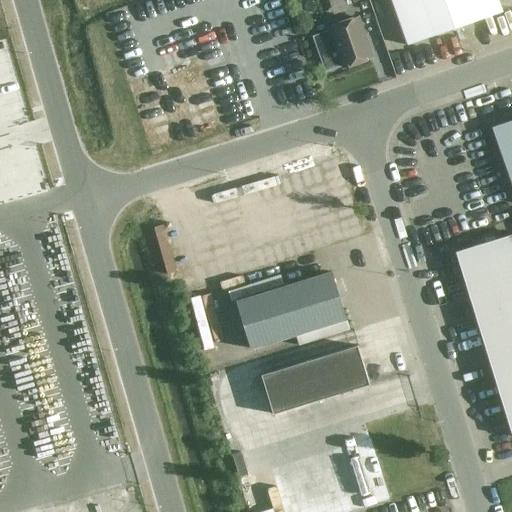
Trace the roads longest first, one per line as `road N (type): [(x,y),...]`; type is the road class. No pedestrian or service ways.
road 1 (unclassified): [(482,511),(373,159),(376,127),(396,101)]
road 2 (unclassified): [(396,101),(85,201)]
road 3 (unclassified): [(173,511),(85,201)]
road 4 (unclassified): [(85,201),(26,0)]
road 5 (unknown): [(0,504),(159,461)]
road 6 (unclassified): [(396,101),(511,61)]
